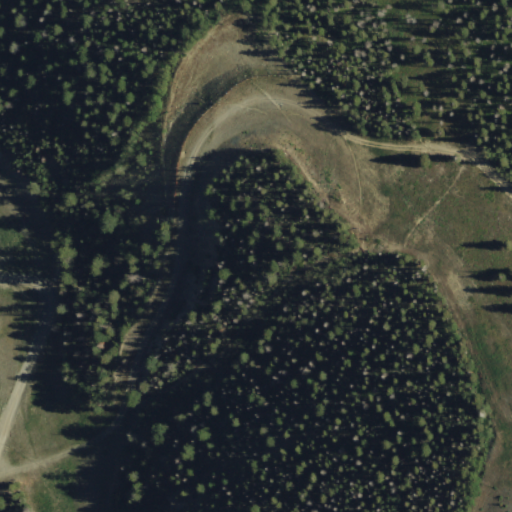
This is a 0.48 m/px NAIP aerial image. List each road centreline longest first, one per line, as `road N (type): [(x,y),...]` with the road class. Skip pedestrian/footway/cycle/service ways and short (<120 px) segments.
road 1 (track): [(0,479),(115,425),(177,271),(186,167),(213,126),(254,100),(298,102),(357,139),(471,159),(511,189)]
road 2 (track): [(442,122),(416,0)]
